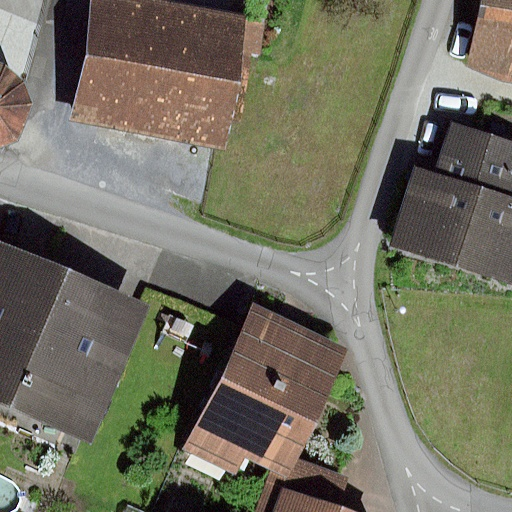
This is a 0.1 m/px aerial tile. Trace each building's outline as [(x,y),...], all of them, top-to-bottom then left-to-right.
[(244,26),(101,0),(89,0),(67,127),(213,154),(221,155),(244,26)] [(511,0),(478,0),(467,67),(500,82),(511,84),(511,0)] [(0,63),(0,148),(17,142),(31,105),(24,82),(0,63)] [(511,142),(452,124),(437,175),(414,168),(389,249),(511,286),(511,142)] [(148,306),(0,243),(0,407),(90,445),(148,306)] [(349,352),(253,307),(185,450),(238,475),(246,458),(289,478),(349,352)] [(341,500),(267,473),(252,511),(351,511),(338,507),(341,500)]
